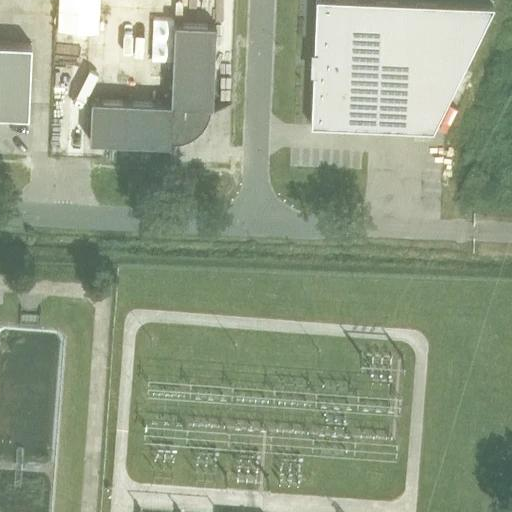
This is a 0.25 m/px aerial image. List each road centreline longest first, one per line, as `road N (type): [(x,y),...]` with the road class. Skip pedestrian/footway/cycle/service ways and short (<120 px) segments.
road 1 (unclassified): [(511,233),(254,224)]
road 2 (unclassified): [(254,224),(0,212)]
road 3 (unclassified): [(254,224),(261,0)]
